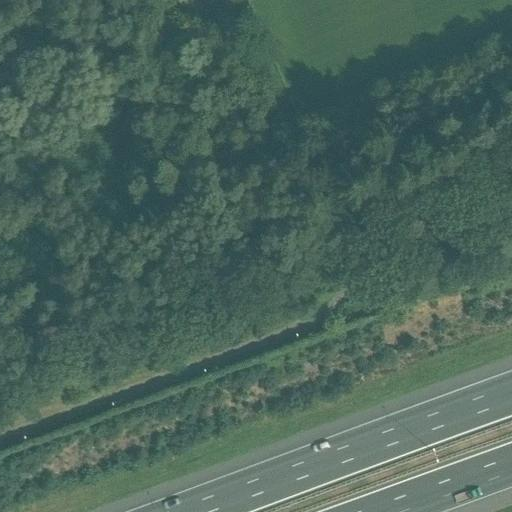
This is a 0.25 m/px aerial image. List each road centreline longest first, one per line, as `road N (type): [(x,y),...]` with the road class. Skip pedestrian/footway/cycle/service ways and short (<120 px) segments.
road 1 (motorway): [(511,395),(190,511)]
road 2 (motorway): [(378,511),(511,463)]
